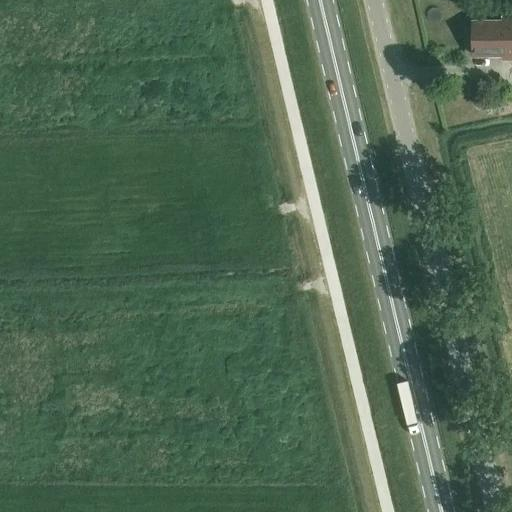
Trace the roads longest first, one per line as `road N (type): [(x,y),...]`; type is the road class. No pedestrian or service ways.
road 1 (primary): [(441,511),(319,0)]
road 2 (unclassified): [(495,511),(373,0)]
